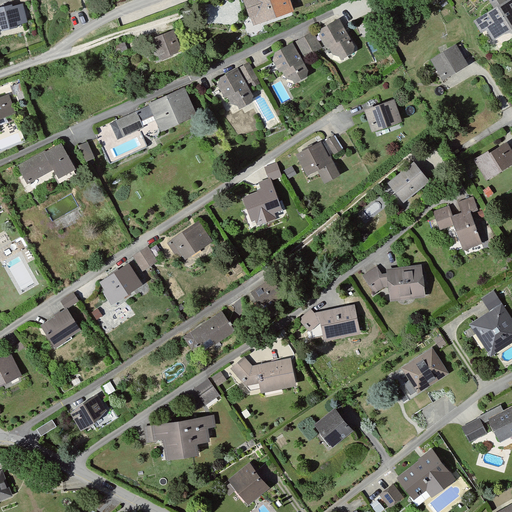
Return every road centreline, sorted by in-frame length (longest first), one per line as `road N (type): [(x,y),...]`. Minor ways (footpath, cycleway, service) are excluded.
road 1 (residential): [(74,469),(407,227)]
road 2 (residential): [(0,334),(334,114)]
road 3 (residential): [(14,438),(251,281),(336,214)]
road 4 (residential): [(0,163),(331,13)]
road 5 (residential): [(328,511),(511,376)]
road 6 (residential): [(0,73),(151,0)]
